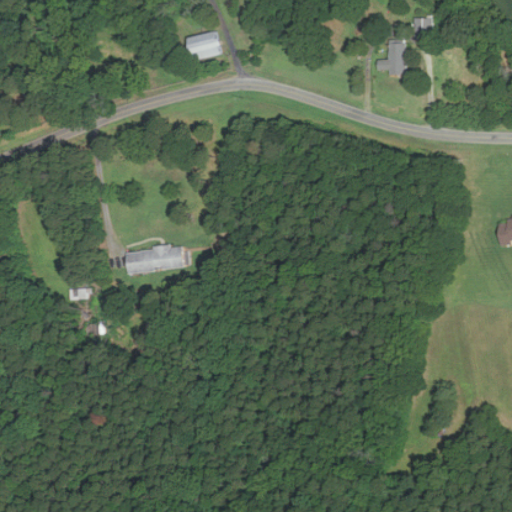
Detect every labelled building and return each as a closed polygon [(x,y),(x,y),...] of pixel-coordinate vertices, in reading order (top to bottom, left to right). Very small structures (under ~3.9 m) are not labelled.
[(416,17),(416,37),(433,37),(433,17),(416,17)] [(188,35),(190,58),(220,56),(219,33),(188,35)] [(390,59),(379,59),(379,69),(390,69),(390,74),(407,74),(407,43),(390,43),(390,59)] [(511,239),(511,218),(500,219),(500,240),(511,239)] [(129,274),(185,266),(182,243),(126,251),(129,274)]
